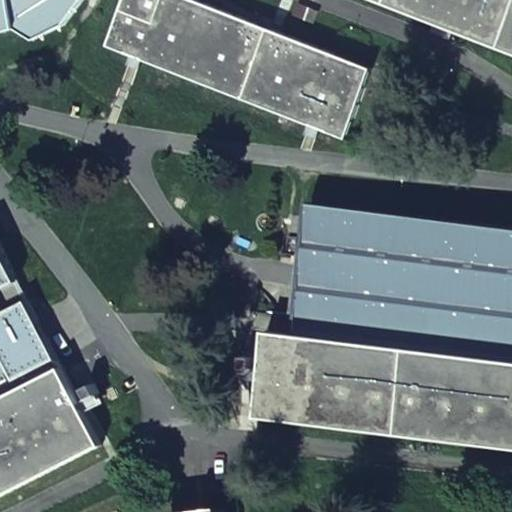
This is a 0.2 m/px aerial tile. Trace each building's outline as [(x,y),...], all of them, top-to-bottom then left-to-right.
[(0,0),(0,32),(14,30),(33,40),(64,25),(81,0),(0,0)] [(195,0),(123,0),(106,45),(345,137),(372,68),(195,0)] [(511,0),(382,0),(511,51),(511,0)] [(296,3),(291,14),(303,18),(307,7),(296,3)] [(511,227),(308,201),(293,333),(511,362),(511,227)] [(0,244),(0,398),(62,367),(58,358),(38,318),(18,281),(0,244)] [(267,335),(256,417),(511,447),(511,362),(293,333),(267,330),(267,335)] [(0,398),(0,496),(102,444),(62,367),(0,398)]
